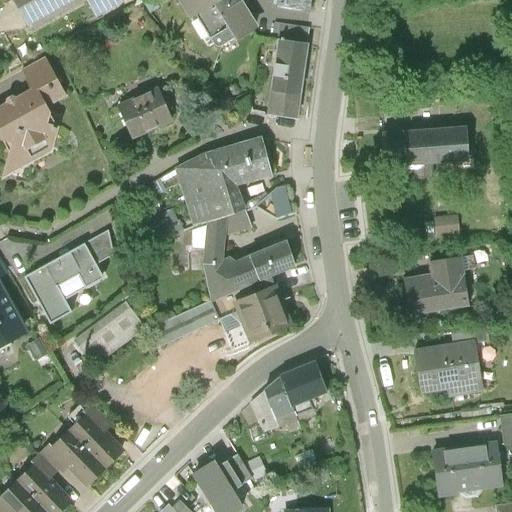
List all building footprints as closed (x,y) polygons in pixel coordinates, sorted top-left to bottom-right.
[(119,0),(12,0),(29,29),(81,0),(91,0),(99,13),(121,2),(119,0)] [(267,24),(251,0),(183,0),(219,55),(267,24)] [(317,0),(279,0),(279,3),(316,9),(317,0)] [(314,37),(280,32),(270,109),(304,114),(314,37)] [(21,70),(31,83),(0,102),(0,121),(10,138),(5,178),(58,146),(65,118),(54,115),(58,100),(74,90),(52,52),(21,70)] [(164,83),(123,101),(138,134),(179,116),(164,83)] [(465,107),(383,112),(386,163),(468,158),(465,107)] [(208,222),(249,205),(241,184),(277,172),(267,132),(209,149),(177,165),(194,223),(208,222)] [(288,186),(274,190),(282,216),(296,212),(288,186)] [(207,262),(227,255),(229,233),(254,225),(249,205),(208,222),(207,262)] [(162,210),(164,230),(181,228),(179,209),(162,210)] [(264,274),(300,262),(291,236),(255,249),(264,274)] [(109,272),(90,239),(29,274),(54,317),(77,304),(63,281),(82,270),(90,283),(109,272)] [(194,268),(207,269),(207,248),(194,248),(194,268)] [(264,274),(255,249),(240,257),(234,253),(227,255),(207,262),(216,297),(264,274)] [(10,271),(0,254),(0,345),(34,326),(4,274),(10,271)] [(431,272),(404,276),(409,314),(471,306),(464,254),(429,259),(431,272)] [(279,278),(237,298),(255,337),(297,317),(279,278)] [(147,325),(126,299),(76,338),(97,365),(147,325)] [(147,332),(156,350),(222,318),(213,300),(147,332)] [(474,341),(414,351),(420,393),(449,389),(450,397),(471,393),(470,384),(481,382),(474,341)] [(320,361),(280,381),(295,409),(334,389),(320,361)] [(304,426),(295,409),(280,381),(263,389),(282,427),(288,424),(292,432),(304,426)] [(77,423),(64,436),(107,473),(129,452),(109,432),(116,424),(93,401),(85,409),(80,405),(69,416),(77,423)] [(511,413),(499,416),(503,445),(511,443),(511,413)] [(64,436),(55,445),(70,467),(92,489),(107,473),(64,436)] [(57,479),(70,467),(55,445),(50,440),(34,457),(37,460),(57,479)] [(494,445),(475,447),(475,449),(450,452),(450,450),(431,453),(436,492),(455,490),(455,489),(480,486),(499,484),(494,445)] [(224,460),(241,486),(256,477),(240,451),(224,460)] [(224,460),(221,455),(193,472),(213,504),(218,511),(236,511),(251,503),(241,486),(224,460)] [(37,460),(16,482),(44,511),(60,511),(75,497),(57,479),(37,460)] [(44,511),(16,482),(4,494),(12,511),(44,511)] [(0,511),(12,511),(4,494),(0,490),(0,489),(0,511)]
